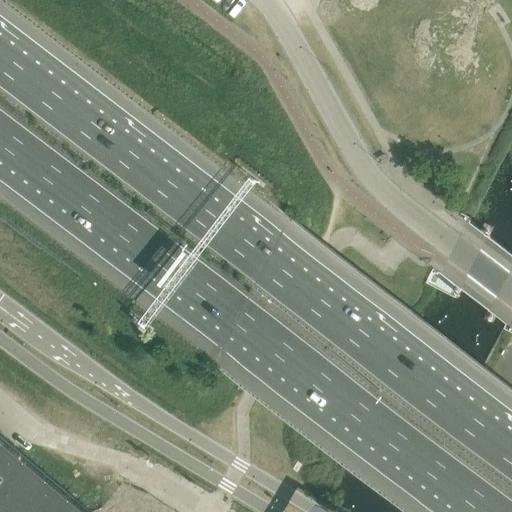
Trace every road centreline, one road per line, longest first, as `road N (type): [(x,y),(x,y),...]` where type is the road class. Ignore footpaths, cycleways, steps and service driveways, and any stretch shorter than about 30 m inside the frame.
road 1 (motorway): [(511,455),(0,62)]
road 2 (motorway): [(0,138),(490,511)]
road 3 (unclassified): [(511,291),(360,164),(269,0)]
road 4 (unclassified): [(314,511),(120,396),(0,307)]
road 5 (unclassified): [(0,343),(92,411),(269,511)]
